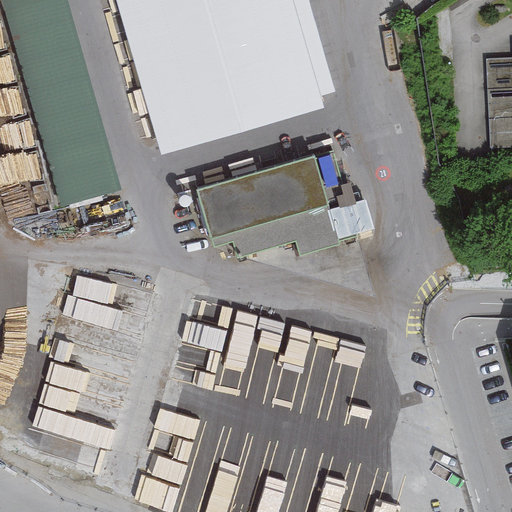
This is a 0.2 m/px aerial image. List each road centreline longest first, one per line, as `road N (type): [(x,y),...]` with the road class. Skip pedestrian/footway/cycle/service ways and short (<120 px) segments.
road 1 (residential): [(485,511),(356,61)]
road 2 (unknown): [(426,305),(376,311),(155,250)]
